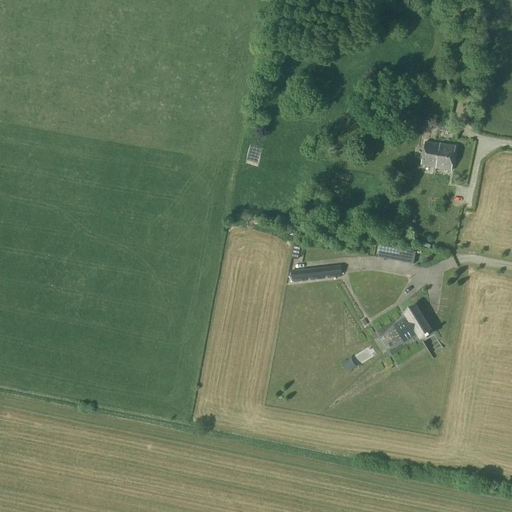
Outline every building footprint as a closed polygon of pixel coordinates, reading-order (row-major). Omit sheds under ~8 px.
[(397,110),(405,122),(413,117),(404,106),(397,110)] [(423,153),(453,159),(455,146),(440,144),(440,145),(425,142),(423,153)] [(453,159),(423,153),(421,165),(436,167),(436,168),(451,171),(453,159)] [(415,257),(403,254),(401,266),(413,268),(415,257)] [(341,275),(340,266),(291,272),(292,280),(341,275)] [(416,306),(404,313),(407,319),(395,327),(404,341),(416,333),(420,339),(432,331),(416,306)] [(385,337),(390,348),(398,344),(394,334),(385,337)] [(432,349),(442,343),(438,336),(428,342),(432,349)] [(359,368),(377,358),(373,350),(354,360),(359,368)]
